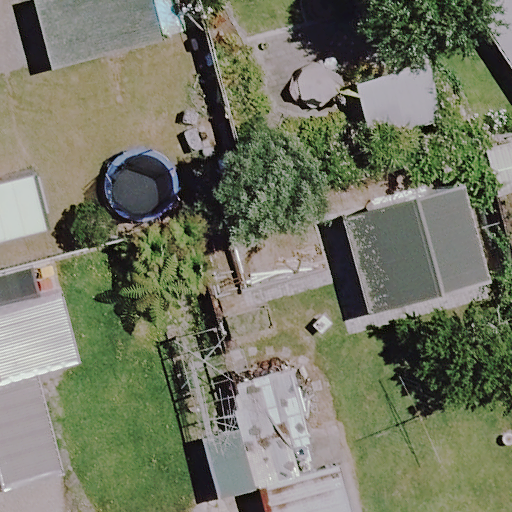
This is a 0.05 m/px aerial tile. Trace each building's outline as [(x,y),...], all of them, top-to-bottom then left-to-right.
[(0,0),(0,39),(171,0),(0,0)] [(511,0),(458,0),(511,88),(511,0)] [(471,286),(445,193),(324,227),(350,320),(471,286)] [(301,455),(280,370),(221,384),(252,511),(335,511),(320,450),(301,455)] [(0,489),(49,482),(32,380),(0,385),(0,489)]
